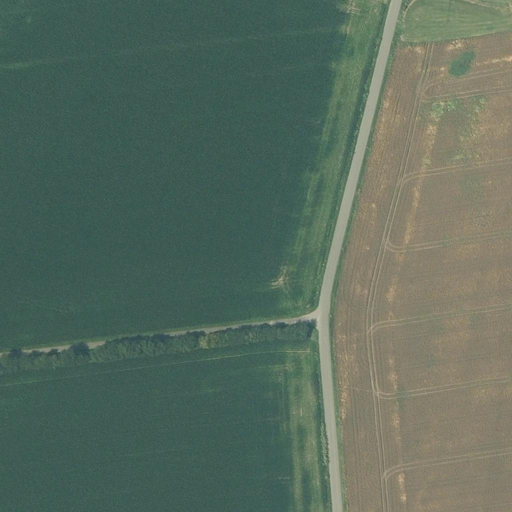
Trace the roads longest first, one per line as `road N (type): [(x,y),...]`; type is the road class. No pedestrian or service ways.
road 1 (unclassified): [(397,0),(322,318),(337,511)]
road 2 (track): [(0,356),(322,318)]
